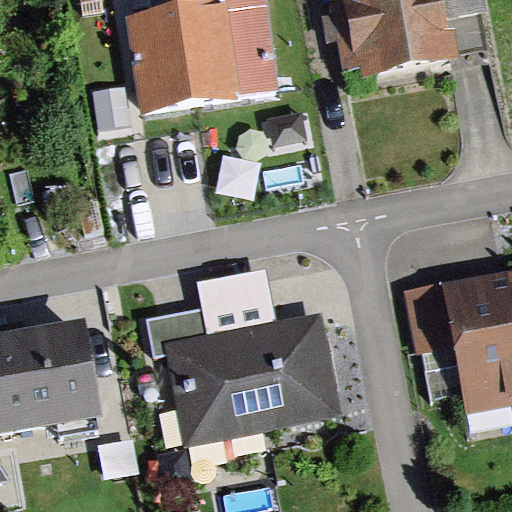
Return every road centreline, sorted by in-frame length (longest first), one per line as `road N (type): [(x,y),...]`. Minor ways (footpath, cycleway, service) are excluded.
road 1 (residential): [(356,225),(0,292)]
road 2 (residential): [(414,511),(356,225)]
road 3 (residential): [(356,225),(511,198)]
